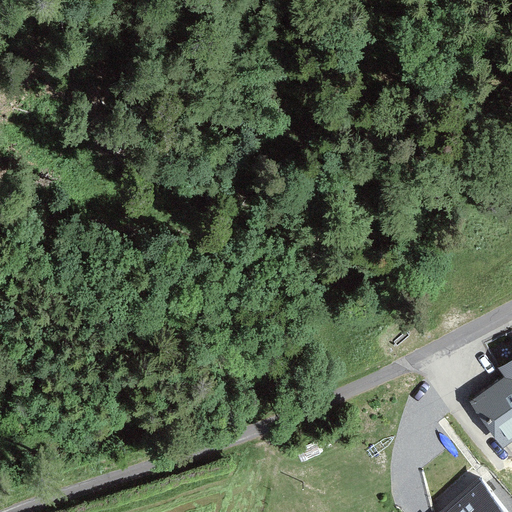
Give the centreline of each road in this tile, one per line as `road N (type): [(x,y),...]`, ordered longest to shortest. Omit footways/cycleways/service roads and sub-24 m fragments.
road 1 (track): [(21,511),(274,427)]
road 2 (residential): [(511,311),(274,427)]
road 3 (unknown): [(425,357),(506,473)]
